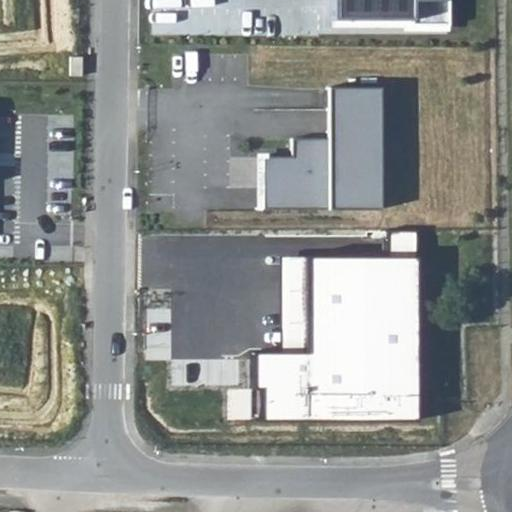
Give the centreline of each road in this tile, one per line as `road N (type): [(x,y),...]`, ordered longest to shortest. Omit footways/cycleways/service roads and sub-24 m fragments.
road 1 (unclassified): [(108,476),(119,0)]
road 2 (unclassified): [(501,490),(108,476)]
